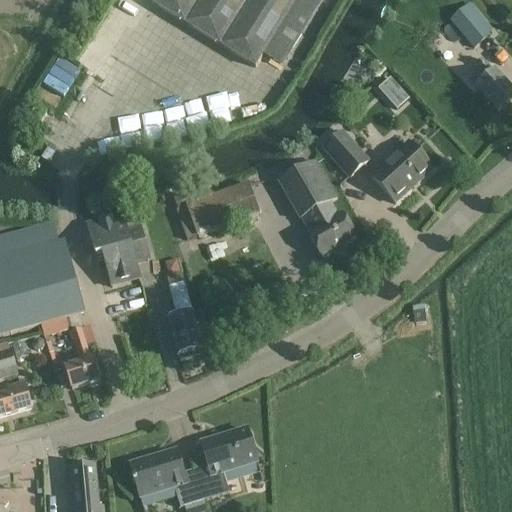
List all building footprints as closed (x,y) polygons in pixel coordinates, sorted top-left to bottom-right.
[(299,0),(153,0),(150,6),(256,71),(299,0)] [(469,9),(452,22),(475,51),(490,35),(469,9)] [(476,89),(485,98),(498,112),(511,99),(511,90),(495,72),(493,73),(482,61),(476,67),(487,79),(476,89)] [(342,134),(324,150),(351,180),(368,164),(342,134)] [(409,145),(371,179),(395,205),(433,171),(409,145)] [(48,150),(41,161),(49,166),(55,155),(48,150)] [(337,200),(327,183),(316,164),(279,185),(300,222),(303,220),(311,235),(308,236),(322,260),(356,241),(342,216),(337,219),(329,205),(337,200)] [(259,215),(248,184),(186,207),(177,212),(187,242),(259,215)] [(117,204),(121,217),(87,226),(95,254),(102,253),(111,284),(139,276),(136,265),(149,262),(137,215),(143,213),(138,198),(117,204)] [(0,338),(84,316),(63,241),(59,242),(53,223),(0,238),(0,338)] [(177,358),(202,351),(181,274),(165,278),(176,319),(167,321),(177,358)] [(207,278),(204,288),(215,291),(218,280),(207,278)] [(425,308),(412,309),(415,325),(427,323),(425,308)] [(48,339),(71,331),(68,321),(45,329),(48,339)] [(71,335),(81,364),(65,370),(72,391),(101,382),(93,360),(90,361),(86,347),(95,344),(90,329),(71,335)] [(35,342),(33,346),(34,350),(38,353),(43,351),(45,347),(43,342),(39,340),(35,342)] [(23,343),(13,346),(17,361),(27,358),(23,343)] [(0,381),(17,377),(10,353),(0,355),(0,381)] [(0,418),(31,410),(26,390),(24,383),(7,389),(8,395),(0,397),(0,418)] [(210,473),(196,477),(204,504),(229,496),(223,476),(258,466),(247,432),(231,437),(232,440),(223,443),(222,439),(201,446),(210,473)] [(181,510),(204,504),(196,477),(185,481),(176,453),(156,459),(157,463),(148,466),(147,462),(131,467),(143,510),(177,499),(181,510)] [(100,511),(100,509),(99,510),(95,467),(71,470),(73,491),(69,491),(70,501),(74,501),(74,511),(100,511)]
